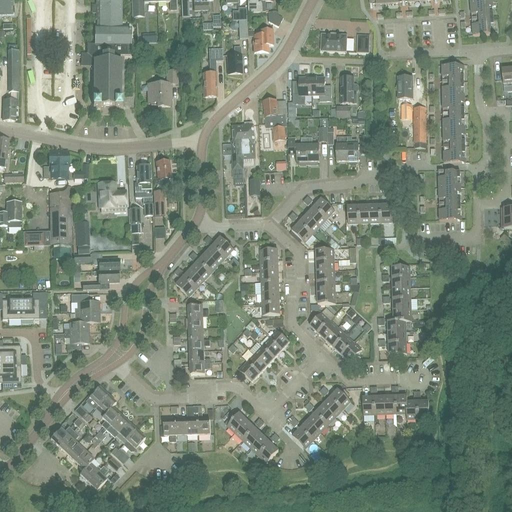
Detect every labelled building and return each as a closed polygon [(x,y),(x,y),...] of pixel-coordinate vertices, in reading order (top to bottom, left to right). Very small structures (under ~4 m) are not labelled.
[(0,0),(0,15),(12,15),(11,0),(0,0)] [(93,81),(93,87),(93,88),(93,94),(92,94),(92,95),(93,95),(93,101),(93,108),(99,108),(114,108),(121,108),(121,101),(120,101),(120,95),(121,95),(121,94),(120,94),(120,88),(121,88),(121,87),(120,87),(121,82),(121,81),(121,75),(121,74),(121,68),(122,67),(121,67),(121,61),(119,61),(119,56),(130,56),(130,30),(121,30),(121,0),(95,0),(95,20),(99,21),(99,30),(95,30),(95,46),(87,46),(87,55),(85,55),(85,63),(94,63),(94,67),(93,67),(93,68),(94,68),(94,74),(93,74),(93,75),(93,80),(93,81)] [(157,3),(156,0),(131,0),(132,18),(144,18),(144,4),(157,3)] [(156,0),(157,3),(169,3),(170,12),(176,11),(175,0),(156,0)] [(201,0),(201,3),(202,11),(208,11),(208,1),(213,1),(213,0),(201,0)] [(247,0),(248,13),(262,13),(262,4),(264,2),(272,2),(271,0),(247,0)] [(374,8),(373,6),(452,0),(369,0),(370,8),(374,8)] [(470,0),(474,38),(495,36),(492,0),(470,0)] [(239,22),(246,22),(246,9),(238,9),(239,22)] [(277,13),(268,13),(268,23),(278,28),(283,19),(278,17),(277,13)] [(220,16),(212,17),(213,28),(221,28),(220,16)] [(192,35),(192,22),(183,22),(184,35),(192,35)] [(246,22),(239,22),(239,40),(247,40),(246,22)] [(232,23),(230,25),(230,29),(233,31),(236,31),(238,28),(238,25),(236,23),(232,23)] [(254,36),(254,54),(268,54),(268,47),(273,46),(273,30),(259,31),(259,36),(254,36)] [(322,36),(321,52),(346,53),(346,36),(322,36)] [(369,37),(358,37),(358,53),(369,53),(369,37)] [(8,48),(8,93),(19,93),(18,51),(17,51),(17,48),(8,48)] [(228,75),(242,75),(241,56),(240,56),(240,48),(234,49),(234,56),(227,57),(228,75)] [(204,98),(217,98),(216,75),(215,63),(222,62),(222,50),(209,51),(210,75),(203,75),(204,98)] [(464,67),(442,67),(444,165),(465,165),(464,67)] [(511,67),(502,68),(503,86),(504,86),(504,92),(505,92),(506,92),(507,93),(511,92),(511,91),(511,67)] [(178,85),(177,72),(166,73),(167,85),(148,85),(148,105),(157,104),(158,108),(170,108),(170,95),(171,95),(171,85),(178,85)] [(412,78),(398,79),(398,101),(403,101),(403,107),(402,107),(402,121),(412,121),(412,107),(410,107),(410,101),(413,101),(412,78)] [(312,80),(312,97),(319,97),(319,103),(331,103),(331,87),(325,87),(325,79),(312,80)] [(354,86),(354,79),(341,79),(341,105),(357,105),(357,94),(358,92),(358,88),(357,86),(354,86)] [(312,97),(312,80),(299,80),(299,87),(292,87),(293,103),(305,103),(304,97),(312,97)] [(2,122),(15,122),(16,108),(19,108),(19,102),(16,102),(5,102),(5,107),(3,106),(2,122)] [(275,142),(285,141),(284,128),(286,128),(285,116),(278,117),(276,102),(263,103),(266,130),(273,129),(275,142)] [(337,120),(350,120),(350,107),(337,108),(337,120)] [(426,145),(426,110),(413,110),(413,145),(414,145),(414,150),(426,150),(426,145)] [(243,127),(242,127),(243,145),(242,145),(242,160),(243,160),(253,160),(252,145),(254,145),(253,127),(249,127),(249,125),(243,125),(243,127)] [(243,145),(242,127),(232,128),(233,145),(232,145),(233,170),(233,179),(243,178),(243,169),(243,160),(242,160),(242,145),(243,145)] [(328,144),(328,129),(319,130),(319,144),(327,144),(328,144)] [(308,139),(308,167),(318,167),(318,163),(319,163),(319,146),(312,146),(312,139),(312,134),(308,134),(308,139)] [(0,139),(0,178),(4,179),(4,175),(6,158),(7,158),(9,140),(0,139)] [(308,139),(301,139),(301,146),(295,147),(295,140),(289,140),(289,156),(298,156),(298,164),(299,164),(299,167),(308,167),(308,139)] [(348,163),(347,139),(337,139),(337,163),(348,163)] [(347,139),(348,163),(359,163),(359,146),(357,146),(357,141),(352,141),(351,139),(347,139)] [(50,168),(43,168),(43,180),(67,180),(66,154),(50,154),(50,168)] [(169,162),(156,164),(158,181),(161,180),(162,187),(169,186),(168,180),(171,179),(169,162)] [(148,168),(147,165),(141,165),(141,168),(137,168),(137,185),(134,185),(134,200),(150,200),(150,196),(153,196),(153,192),(149,193),(149,191),(151,191),(150,168),(148,168)] [(89,180),(89,166),(82,166),(82,172),(73,172),(73,180),(89,180)] [(287,183),(287,169),(268,168),(268,182),(287,183)] [(440,222),(461,222),(460,173),(446,173),(446,172),(439,172),(440,222)] [(250,181),(250,197),(260,197),(260,181),(250,181)] [(116,182),(98,184),(100,209),(101,215),(114,215),(125,214),(125,205),(125,192),(118,193),(118,194),(117,191),(116,182)] [(160,193),(153,193),(154,217),(164,217),(164,201),(161,201),(160,193)] [(49,233),(50,247),(50,261),(71,260),(71,195),(59,195),(49,195),(49,233)] [(314,208),(327,220),(335,212),(322,200),(314,208)] [(6,213),(0,213),(0,227),(7,227),(7,229),(21,229),(21,222),(21,204),(6,204),(6,213)] [(144,205),(144,218),(153,217),(153,205),(144,205)] [(381,206),(370,207),(371,224),(382,224),(381,206)] [(381,206),(382,224),(393,224),(392,206),(381,206)] [(360,225),(359,207),(348,207),(349,225),(360,225)] [(371,224),(370,207),(359,207),(360,225),(371,224)] [(327,220),(314,208),(307,216),(320,228),(327,220)] [(141,225),(140,209),(130,210),(131,226),(141,225)] [(501,220),(511,220),(511,209),(501,210),(501,220)] [(320,228),(307,216),(300,224),(313,236),(320,228)] [(511,220),(501,220),(502,231),(511,230),(511,220)] [(313,236),(300,224),(292,232),(305,244),(313,236)] [(50,247),(49,233),(23,234),(23,248),(50,247)] [(511,247),(511,243),(504,235),(500,239),(509,250),(511,247)] [(213,247),(226,259),(234,251),(221,238),(213,247)] [(213,247),(206,255),(219,267),(226,259),(213,247)] [(261,261),(279,261),(278,251),(267,251),(267,248),(260,249),(261,261)] [(317,262),(335,262),(335,256),(334,251),(317,251),(317,262)] [(98,273),(118,272),(119,272),(119,260),(102,261),(102,255),(73,256),(73,265),(90,265),(90,264),(93,264),(93,266),(94,267),(99,267),(99,272),(98,272),(98,273)] [(206,255),(198,262),(211,275),(219,267),(206,255)] [(236,267),(239,264),(234,259),(231,262),(236,267)] [(279,272),(279,261),(261,261),(261,273),(279,272)] [(211,275),(198,262),(191,270),(204,282),(211,275)] [(335,272),(335,262),(317,262),(317,273),(335,272)] [(393,280),(410,280),(410,268),(393,268),(393,280)] [(191,270),(184,278),(197,290),(204,282),(191,270)] [(98,273),(93,273),(93,278),(98,278),(99,284),(109,284),(118,284),(118,272),(98,273)] [(279,284),(279,272),(261,273),(262,285),(279,284)] [(335,272),(317,273),(318,284),(336,283),(335,272)] [(197,290),(184,278),(176,286),(189,298),(197,290)] [(410,280),(393,280),(393,291),(411,290),(410,280)] [(336,283),(318,284),(318,295),(336,294),(336,283)] [(280,296),(279,284),(262,285),(262,297),(280,296)] [(411,301),(411,290),(393,291),(394,301),(411,301)] [(2,295),(0,294),(0,311),(2,312),(2,321),(21,321),(20,302),(2,302),(2,295)] [(32,295),(33,302),(20,302),(21,321),(46,321),(46,294),(32,295)] [(336,294),(318,295),(318,306),(336,305),(336,294)] [(75,314),(99,314),(99,303),(88,304),(88,296),(71,297),(71,304),(77,304),(77,310),(74,310),(75,314)] [(280,296),(262,297),(262,309),(280,308),(280,296)] [(411,301),(394,301),(394,312),(411,312),(411,301)] [(189,319),(203,318),(209,318),(209,317),(213,317),(213,316),(212,315),(209,315),(209,312),(203,312),(203,307),(189,307),(189,319)] [(280,308),(262,309),(263,321),(269,321),(269,317),(280,317),(280,308)] [(348,319),(354,312),(352,310),(347,315),(341,320),(344,323),(348,319)] [(316,333),(328,320),(320,312),(316,316),(318,318),(310,327),(316,333)] [(357,315),(354,312),(348,319),(350,321),(357,315)] [(411,312),(394,312),(394,322),(388,323),(406,323),(412,323),(411,312)] [(100,324),(99,314),(75,314),(69,314),(70,319),(75,319),(80,319),(80,324),(88,324),(100,324)] [(149,331),(165,330),(164,317),(149,317),(149,331)] [(203,318),(189,319),(189,323),(186,323),(186,330),(189,330),(204,330),(203,318)] [(337,328),(328,320),(316,333),(324,341),(337,328)] [(250,332),(255,326),(252,323),(246,329),(248,330),(250,332)] [(406,323),(388,323),(388,334),(406,334),(406,323)] [(88,324),(80,324),(69,325),(69,330),(64,331),(64,335),(88,334),(88,324)] [(337,328),(324,341),(333,349),(345,335),(337,328)] [(280,329),(271,338),(284,350),(290,344),(282,336),(284,334),(280,329)] [(204,330),(189,330),(190,342),(204,341),(204,330)] [(255,341),(257,339),(252,334),(250,332),(248,330),(245,332),(255,341)] [(243,335),(253,344),(255,341),(245,332),(243,335)] [(89,345),(88,334),(64,335),(64,340),(69,340),(70,345),(67,345),(67,351),(81,351),(81,345),(89,345)] [(406,344),(406,334),(388,334),(389,345),(406,344)] [(353,343),(345,335),(333,349),(341,357),(353,343)] [(284,350),(271,338),(263,346),(276,359),(284,350)] [(204,341),(190,342),(190,353),(204,353),(204,348),(210,348),(210,341),(204,341)] [(353,343),(341,357),(350,365),(362,352),(353,343)] [(407,355),(406,344),(389,345),(389,356),(407,355)] [(263,346),(256,355),(268,367),(276,359),(263,346)] [(20,347),(2,348),(2,366),(21,366),(26,366),(26,357),(21,357),(20,347)] [(205,362),(204,353),(190,353),(190,365),(205,364),(205,362)] [(256,355),(248,363),(261,375),(268,367),(256,355)] [(261,375),(248,363),(240,372),(253,384),(261,375)] [(210,364),(205,364),(190,365),(191,376),(205,376),(205,370),(210,370),(210,364)] [(21,384),(21,366),(2,366),(2,385),(2,390),(9,390),(9,391),(21,391),(21,384)] [(98,407),(107,397),(99,389),(89,399),(97,407),(98,407)] [(338,391),(331,399),(344,412),(351,403),(338,391)] [(98,407),(97,407),(95,410),(103,418),(106,415),(112,409),(116,405),(107,397),(98,407)] [(396,416),(396,398),(385,399),(385,416),(396,416)] [(407,415),(407,404),(407,398),(396,398),(396,416),(407,415)] [(331,399),(323,407),(336,419),(344,412),(331,399)] [(375,417),(374,399),(363,399),(364,417),(375,417)] [(385,399),(374,399),(375,417),(385,416),(385,399)] [(429,403),(417,404),(418,421),(429,421),(429,403)] [(407,404),(407,415),(407,421),(418,421),(417,404),(407,404)] [(84,421),(89,416),(79,407),(75,412),(84,421)] [(323,407),(316,415),(329,427),(336,419),(323,407)] [(106,415),(103,418),(102,419),(105,422),(101,427),(103,429),(95,437),(98,440),(103,435),(106,432),(120,416),(112,409),(106,415)] [(228,421),(233,416),(228,411),(223,416),(228,421)] [(77,429),(82,424),(73,415),(68,419),(77,429)] [(233,433),(246,421),(239,415),(232,423),(229,421),(225,425),(233,433)] [(316,415),(308,423),(321,435),(329,427),(316,415)] [(128,424),(120,416),(106,432),(114,440),(119,435),(118,435),(128,424)] [(246,421),(233,433),(242,441),(254,428),(246,421)] [(188,436),(187,422),(176,423),(176,437),(188,436)] [(199,436),(199,422),(187,422),(188,436),(199,436)] [(210,422),(199,422),(199,436),(211,436),(210,422)] [(176,437),(176,423),(164,423),(164,437),(170,437),(170,444),(176,443),(176,437)] [(308,423),(301,430),(314,443),(321,435),(308,423)] [(137,432),(128,424),(118,435),(119,435),(127,443),(137,432)] [(59,448),(74,433),(69,428),(64,433),(61,430),(51,440),(59,448)] [(254,428),(242,441),(250,449),(262,436),(254,428)] [(314,443),(301,430),(293,438),(306,451),(314,443)] [(137,432),(127,443),(136,451),(145,440),(137,432)] [(74,433),(59,448),(67,456),(77,446),(74,443),(79,437),(74,433)] [(270,444),(262,436),(250,449),(258,457),(270,444)] [(98,440),(95,437),(90,442),(93,445),(98,440)] [(98,440),(93,445),(92,447),(94,449),(101,443),(98,440)] [(270,444),(258,457),(267,465),(279,453),(270,444)] [(77,446),(67,456),(76,464),(85,453),(77,446)] [(114,457),(120,450),(117,447),(110,454),(114,457)] [(129,459),(120,450),(114,457),(123,466),(129,459)] [(85,453),(76,464),(84,472),(90,466),(94,461),(85,453)] [(107,464),(112,459),(109,456),(104,462),(107,464)] [(121,468),(112,459),(107,464),(116,473),(121,468)] [(84,472),(80,476),(88,484),(103,468),(100,470),(98,468),(95,471),(90,466),(84,472)] [(103,468),(88,484),(97,492),(107,481),(103,478),(108,472),(103,468)]
